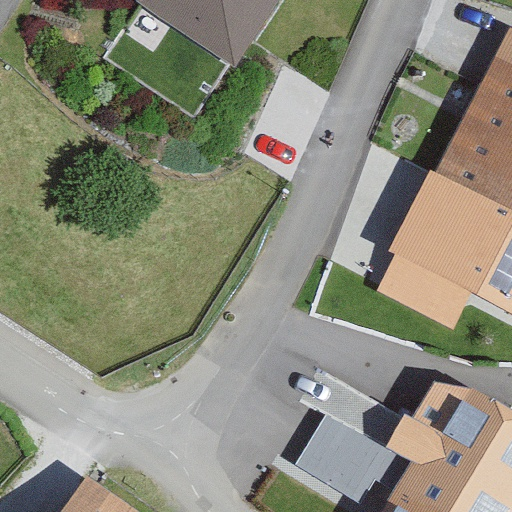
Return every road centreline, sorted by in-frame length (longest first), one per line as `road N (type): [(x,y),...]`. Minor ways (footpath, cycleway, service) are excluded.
road 1 (residential): [(164,470),(297,241),(406,0)]
road 2 (residential): [(0,361),(164,470)]
